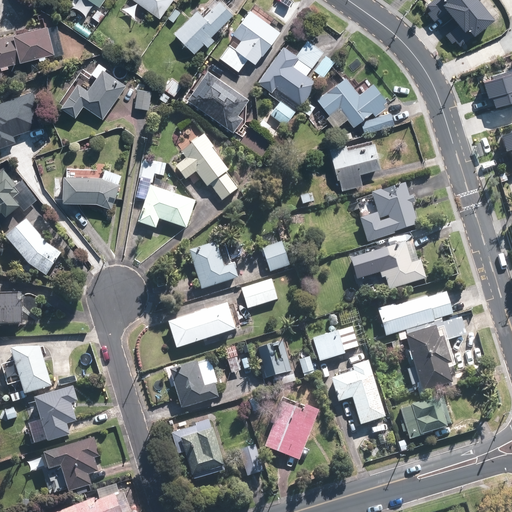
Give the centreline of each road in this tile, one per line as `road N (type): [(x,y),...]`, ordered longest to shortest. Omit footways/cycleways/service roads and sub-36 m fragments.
road 1 (tertiary): [(352,0),(420,61),(511,324)]
road 2 (residential): [(118,289),(115,360),(161,511)]
road 3 (secondary): [(302,511),(418,478)]
